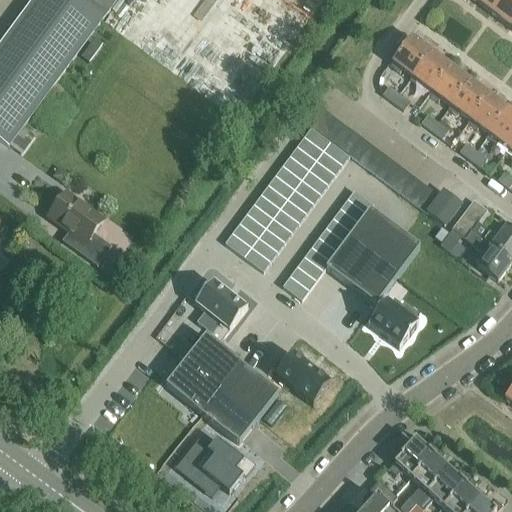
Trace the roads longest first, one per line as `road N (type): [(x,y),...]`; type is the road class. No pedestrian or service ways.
road 1 (residential): [(511,208),(372,104),(372,74),(422,0)]
road 2 (residential): [(302,511),(369,440),(511,328)]
